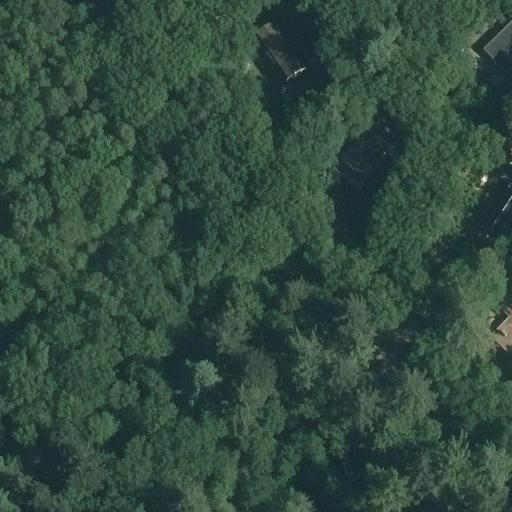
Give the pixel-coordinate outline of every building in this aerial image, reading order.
[(451,25),(441,36),(452,45),(461,35),(451,25)] [(505,32),(484,53),(499,67),(506,75),(511,69),(511,26),(505,32)] [(278,79),(285,74),(290,82),(305,72),(299,64),(273,28),(252,43),(278,79)] [(379,124),(340,162),(360,180),(398,143),(379,124)] [(500,241),(511,223),(511,199),(511,198),(511,185),(507,182),(477,226),(500,241)] [(511,289),(495,308),(508,320),(489,340),(509,359),(511,356),(511,289)]
